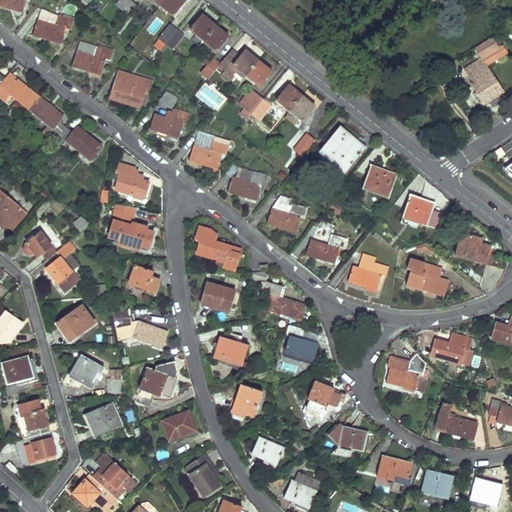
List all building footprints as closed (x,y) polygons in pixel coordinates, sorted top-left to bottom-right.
[(0,0),(0,6),(23,13),(26,0),(0,0)] [(121,10),(129,0),(120,0),(116,5),(121,10)] [(136,5),(129,0),(121,10),(128,15),(132,10),(136,5)] [(185,1),(183,0),(164,0),(160,5),(173,16),(179,8),(185,1)] [(466,0),(451,0),(450,1),(455,9),(466,0)] [(438,12),(435,7),(418,21),(423,27),(431,21),(429,19),(438,12)] [(60,15),(45,10),(42,21),(57,26),(60,15)] [(74,19),(60,15),(57,26),(42,21),(38,20),(34,36),(62,45),(64,37),(67,29),(70,30),(74,19)] [(203,41),(215,27),(201,16),(190,31),(203,41)] [(155,33),(162,22),(156,18),(149,29),(155,33)] [(178,29),(171,23),(158,38),(161,40),(157,44),(162,48),(166,44),(178,29)] [(228,37),(215,27),(203,41),(216,52),(222,45),(228,37)] [(185,35),(178,29),(166,44),(173,50),(185,35)] [(101,75),(103,67),(105,60),(110,61),(113,50),(98,46),(95,56),(77,51),(73,67),(101,75)] [(246,77),(259,62),(245,51),(240,57),(232,50),(220,66),(225,71),(221,75),(229,82),(239,70),(246,77)] [(495,59),(491,53),(466,69),(474,83),(473,84),(484,103),(502,92),(486,65),(495,59)] [(220,66),(212,59),(201,73),(209,79),(220,66)] [(272,73),(259,62),(246,77),(259,87),(266,80),(272,73)] [(30,111),(40,98),(10,72),(5,78),(0,84),(0,97),(5,102),(10,95),(30,111)] [(110,98),(125,103),(140,108),(142,104),(145,105),(152,82),(119,72),(110,98)] [(289,111),(302,96),(289,86),(276,101),(289,111)] [(251,90),(239,105),(244,109),(256,94),(251,90)] [(167,92),(164,97),(160,101),(173,108),(178,97),(167,92)] [(251,115),(263,100),(256,94),(244,109),(241,113),(248,119),(251,115)] [(315,107),(302,96),(289,111),(303,122),(309,115),(315,107)] [(50,134),(57,140),(67,127),(60,122),(64,117),(40,98),(30,111),(53,130),(50,134)] [(270,106),(263,100),(251,115),(259,121),(264,114),(270,106)] [(174,113),(171,112),(168,111),(166,117),(155,114),(150,130),(179,139),(184,124),(188,125),(191,115),(175,110),(174,113)] [(67,127),(57,140),(63,145),(67,141),(90,159),(100,147),(77,128),(73,132),(67,127)] [(340,127),(331,138),(321,149),(346,171),(365,148),(340,127)] [(225,155),(227,148),(229,141),(198,132),(194,145),(192,145),(187,161),(217,170),(222,154),(225,155)] [(315,142),(311,139),(307,136),(295,151),(303,157),(315,142)] [(120,164),(119,169),(118,173),(121,174),(116,190),(144,198),(149,182),(132,178),(135,168),(120,164)] [(371,166),(367,176),(364,186),(389,195),(396,175),(371,166)] [(252,172),(242,168),(239,178),(249,182),(251,177),(252,172)] [(252,172),(251,177),(249,182),(239,178),(232,176),(227,192),(256,201),(260,186),(265,187),(268,176),(252,172)] [(107,203),(109,192),(103,190),(101,202),(107,203)] [(5,227),(8,229),(11,232),(26,215),(0,191),(0,226),(3,229),(5,227)] [(294,199),(288,197),(281,195),(273,207),(271,207),(267,223),(295,232),(301,216),(304,217),(307,208),(293,203),(294,199)] [(409,195),(406,206),(402,217),(419,223),(426,226),(434,203),(409,195)] [(114,220),(111,229),(109,237),(119,240),(119,239),(139,244),(139,246),(149,249),(154,232),(131,225),(134,215),(119,211),(116,221),(114,220)] [(91,224),(83,217),(74,225),(80,232),(91,224)] [(419,223),(402,217),(400,222),(417,228),(419,223)] [(213,242),(214,238),(216,234),(207,229),(200,226),(195,240),(200,241),(196,253),(225,263),(224,267),(234,270),(239,254),(229,251),(230,247),(213,242)] [(328,233),(314,229),(312,238),(325,242),(327,237),(328,233)] [(42,253),(47,259),(57,252),(40,232),(35,236),(33,235),(27,240),(27,241),(27,242),(38,256),(42,253)] [(327,237),(325,242),(312,238),(311,238),(306,254),(334,263),(339,248),(344,250),(347,238),(328,233),(327,237)] [(482,239),(472,236),(462,233),(456,256),(485,264),(490,246),(481,244),(482,239)] [(74,248),(69,241),(57,252),(47,259),(42,263),(65,292),(80,280),(73,271),(62,258),(69,253),(74,248)] [(79,266),(69,253),(62,258),(73,271),(79,266)] [(405,257),(404,262),(402,267),(410,269),(405,286),(444,297),(449,280),(440,277),(422,272),(425,264),(425,263),(405,257)] [(373,265),(358,260),(356,266),(371,271),(373,265)] [(373,265),(371,271),(353,266),(348,282),(377,291),(382,275),(385,276),(387,268),(374,263),(373,265)] [(422,272),(440,277),(442,269),(425,264),(422,272)] [(148,289),(147,291),(147,293),(153,295),(159,280),(152,277),(153,272),(135,265),(129,282),(148,289)] [(262,289),(261,293),(267,295),(263,309),(291,317),(296,301),(279,297),(282,286),(265,281),(267,275),(265,272),(253,273),(254,279),(261,281),(259,288),(262,289)] [(207,284),(205,294),(202,304),(228,312),(234,291),(207,284)] [(300,320),(305,304),(296,301),(291,317),(300,320)] [(57,323),(64,332),(70,341),(95,323),(81,305),(57,323)] [(132,318),(128,318),(128,310),(112,311),(114,321),(116,332),(118,342),(136,338),(153,343),(153,345),(162,347),(168,331),(140,322),(133,323),(132,318)] [(0,341),(4,336),(9,340),(22,324),(6,312),(0,319),(0,341)] [(511,328),(496,323),(492,339),(511,344),(511,328)] [(289,325),(287,330),(286,335),(289,336),(285,351),(314,360),(319,344),(302,339),(304,329),(289,325)] [(320,336),(304,332),(302,339),(319,344),(320,336)] [(464,336),(460,335),(456,334),(453,344),(435,339),(431,355),(459,363),(464,348),(469,349),(473,335),(465,332),(464,336)] [(219,337),(216,347),(213,358),(243,366),(249,345),(219,337)] [(27,347),(9,352),(11,361),(29,356),(27,347)] [(408,361),(388,355),(385,363),(388,364),(384,380),(413,387),(417,370),(423,372),(426,363),(425,362),(421,356),(416,351),(408,361)] [(81,355),(75,365),(69,376),(93,389),(104,368),(81,355)] [(2,363),(4,374),(7,385),(34,378),(29,356),(2,363)] [(176,378),(175,378),(175,377),(177,371),(175,362),(157,365),(155,370),(148,367),(135,401),(149,406),(154,393),(168,397),(176,378)] [(423,372),(417,370),(413,387),(419,389),(423,372)] [(106,378),(106,386),(107,393),(124,393),(123,377),(106,378)] [(335,389),(325,386),(316,382),(309,399),(311,400),(306,410),(321,416),(325,405),(335,409),(341,393),(334,391),(335,389)] [(6,388),(7,392),(7,396),(23,392),(21,384),(6,388)] [(290,390),(287,384),(278,389),(280,395),(290,390)] [(254,416),(263,391),(243,385),(238,398),(236,398),(231,414),(244,419),(246,414),(254,416)] [(488,414),(493,415),(497,417),(496,421),(511,425),(511,408),(500,405),(501,401),(492,399),(488,414)] [(26,431),(28,438),(45,433),(44,427),(48,426),(44,410),(41,411),(39,401),(20,406),(20,407),(22,414),(24,413),(28,430),(26,431)] [(122,425),(112,402),(105,406),(114,428),(122,425)] [(444,402),(442,408),(439,413),(436,428),(465,435),(464,437),(474,439),(478,422),(455,416),(456,414),(450,413),(452,404),(444,402)] [(95,436),(105,432),(114,428),(105,406),(85,414),(95,436)] [(20,407),(15,409),(22,433),(27,432),(26,431),(28,430),(24,413),(22,414),(20,407)] [(163,420),(167,430),(170,440),(196,430),(188,410),(163,420)] [(363,452),(368,433),(342,427),(339,424),(328,435),(338,445),(338,446),(363,452)] [(21,466),(30,464),(38,461),(38,459),(56,454),(50,432),(45,433),(28,438),(14,442),(21,466)] [(258,437),(255,446),(251,454),(277,465),(284,448),(258,437)] [(96,463),(102,468),(106,472),(102,476),(98,481),(111,493),(120,483),(128,475),(105,453),(96,463)] [(202,456),(195,461),(189,466),(193,472),(189,474),(203,495),(219,484),(210,472),(212,471),(202,456)] [(377,477),(386,479),(395,481),(397,476),(408,479),(412,463),(381,456),(377,477)] [(427,470),(424,481),(421,492),(448,498),(453,476),(427,470)] [(319,482),(298,474),(294,482),(305,486),(307,481),(318,485),(319,482)] [(98,481),(90,475),(74,492),(88,506),(93,501),(106,511),(117,500),(112,494),(111,493),(98,481)] [(128,475),(120,483),(129,491),(136,483),(128,475)] [(475,477),(473,488),(470,499),(497,506),(503,484),(475,477)] [(307,481),(305,486),(294,482),(291,481),(284,499),(310,509),(316,491),(318,485),(307,481)] [(243,511),(241,511),(243,508),(224,501),(219,511),(243,511)]
